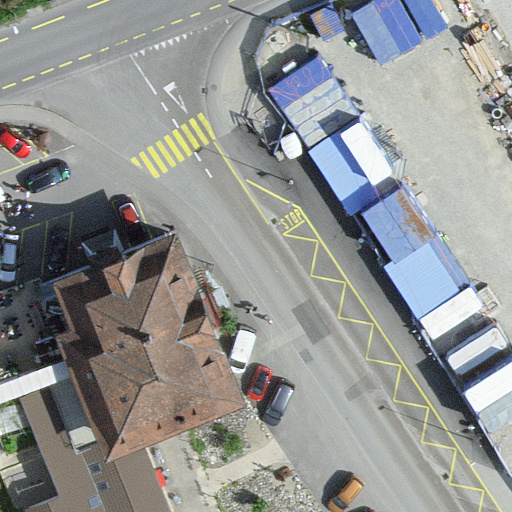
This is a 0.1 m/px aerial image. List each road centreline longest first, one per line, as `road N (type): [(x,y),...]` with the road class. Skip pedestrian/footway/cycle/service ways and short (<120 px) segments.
road 1 (residential): [(122,16),(178,146),(416,511)]
road 2 (tertiary): [(122,16),(0,63)]
